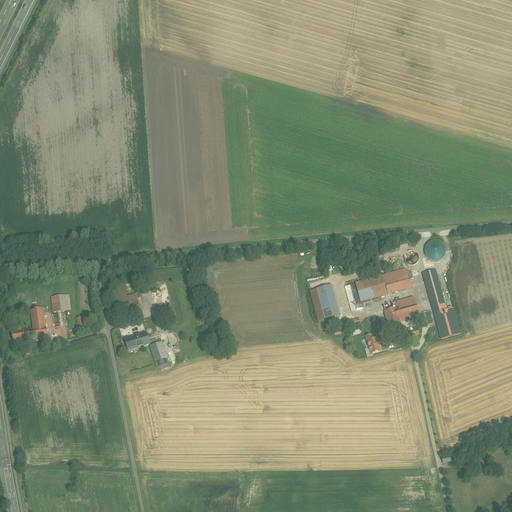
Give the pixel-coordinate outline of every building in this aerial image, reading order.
[(432,262),(436,262),(439,262),(442,260),(444,257),(445,254),(446,251),(445,248),(443,245),(440,243),(437,242),(434,242),(431,243),(428,245),(426,248),(425,251),(425,255),(427,258),(429,261),(432,262)] [(409,251),(408,252),(407,253),(406,253),(406,254),(405,254),(405,255),(405,256),(404,257),(404,258),(404,259),(404,260),(405,260),(405,261),(405,262),(406,262),(406,263),(407,264),(408,265),(409,265),(410,265),(411,266),(412,266),(413,265),(414,265),(415,265),(416,264),(417,263),(418,262),(418,261),(419,260),(419,259),(419,258),(419,257),(419,256),(418,255),(418,254),(417,253),(416,252),(415,252),(414,251),(412,251),(411,251),(410,251),(409,251)] [(385,275),(355,284),(360,302),(361,302),(390,294),(411,288),(406,270),(385,276),(385,275)] [(436,270),(423,274),(433,310),(432,311),(433,315),(447,311),(436,270)] [(338,310),(332,286),(317,290),(324,314),(338,310)] [(324,314),(317,290),(310,292),(318,321),(325,319),(324,314)] [(126,293),(112,297),(117,316),(131,313),(127,297),(126,293)] [(136,294),(127,297),(131,313),(140,310),(136,294)] [(69,295),(51,298),(55,328),(67,327),(69,326),(67,312),(71,311),(69,295)] [(414,298),(394,303),(396,309),(385,312),(388,323),(404,318),(418,314),(414,298)] [(42,310),(31,311),(33,329),(35,341),(48,339),(44,310),(42,310)] [(338,310),(324,314),(325,319),(340,316),(338,310)] [(167,311),(160,313),(163,321),(169,319),(167,311)] [(432,311),(423,313),(427,326),(433,325),(430,316),(433,315),(432,311)] [(158,335),(152,316),(141,320),(146,334),(147,339),(157,369),(169,365),(159,334),(158,335)] [(87,317),(77,319),(78,327),(78,333),(84,332),(84,330),(88,329),(88,325),(87,317)] [(404,318),(388,323),(392,336),(403,333),(400,322),(405,321),(404,318)] [(33,329),(12,332),(13,344),(35,341),(33,329)] [(141,335),(130,338),(130,337),(125,339),(129,351),(145,346),(143,340),(147,339),(146,334),(141,335)] [(372,334),(365,336),(370,355),(382,352),(378,337),(373,339),(372,334)]
